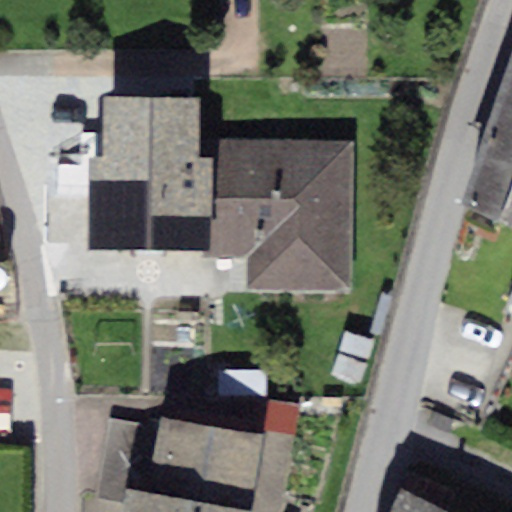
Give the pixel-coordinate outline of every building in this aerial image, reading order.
[(511,58),(481,149),(511,164),(511,58)] [(88,159),(87,250),(211,251),(212,160),(200,160),(200,139),(200,99),(106,98),(106,159),(88,159)] [(353,290),(352,138),(200,139),(200,160),(212,160),(211,251),(212,254),(245,254),(245,290),(353,290)] [(511,164),(481,149),(461,206),(511,231),(511,164)] [(511,315),(511,289),(501,310),(511,315)] [(150,493),(252,511),(267,434),(165,415),(150,493)] [(446,511),(403,486),(391,511),(446,511)] [(252,511),(150,493),(126,489),(121,511),(252,511)]
